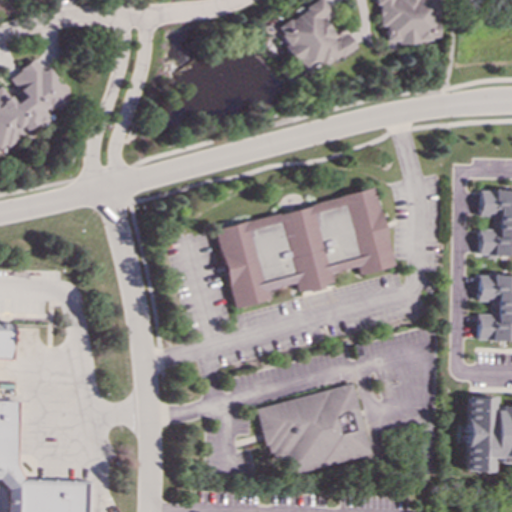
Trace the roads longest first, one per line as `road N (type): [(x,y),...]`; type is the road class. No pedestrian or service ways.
road 1 (residential): [(444,106),(108,191)]
road 2 (residential): [(147,511),(142,361),(108,191)]
road 3 (residential): [(119,19),(121,60),(96,132),(94,191)]
road 4 (residential): [(122,185),(113,150),(137,77),(145,18)]
road 5 (residential): [(0,36),(66,19),(145,18)]
